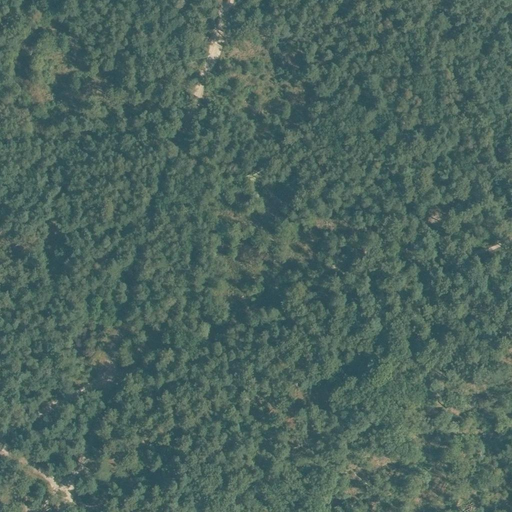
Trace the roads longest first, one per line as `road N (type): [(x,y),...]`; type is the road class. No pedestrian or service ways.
road 1 (track): [(511,182),(103,381)]
road 2 (track): [(103,381),(222,0)]
